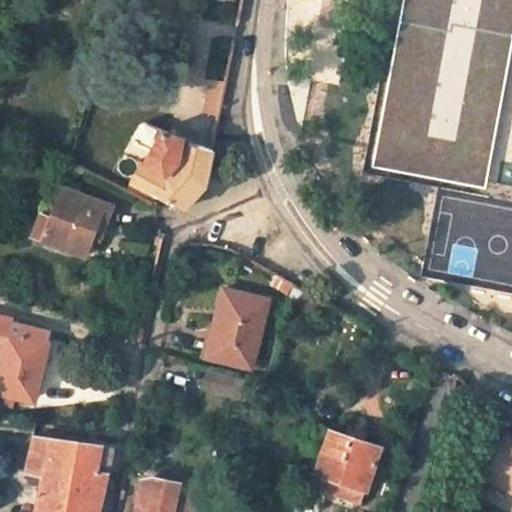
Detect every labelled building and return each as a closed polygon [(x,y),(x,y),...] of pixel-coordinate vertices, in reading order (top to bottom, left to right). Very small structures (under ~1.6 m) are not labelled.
[(511,0),(402,0),(371,166),(485,188),(511,33),(511,0)] [(219,117),(225,87),(210,84),(204,114),(219,117)] [(145,122),(142,127),(136,137),(135,145),(147,152),(142,162),(160,171),(149,193),(156,196),(183,210),(204,187),(206,175),(212,150),(145,122)] [(160,171),(142,162),(132,184),(149,193),(160,171)] [(110,205),(62,188),(51,217),(41,212),(31,234),(84,255),(91,235),(96,221),(103,224),(110,205)] [(98,238),(103,224),(96,221),(91,235),(98,238)] [(16,288),(0,283),(0,295),(13,300),(16,288)] [(269,298),(225,287),(214,329),(220,331),(213,356),(251,367),(269,298)] [(36,371),(41,372),(48,343),(46,343),(49,331),(12,322),(13,319),(0,315),(0,351),(2,352),(0,360),(0,392),(29,400),(36,371)] [(206,391),(210,374),(205,373),(200,389),(206,391)] [(236,380),(210,374),(206,391),(233,396),(236,380)] [(239,398),(243,382),(236,380),(233,396),(239,398)] [(380,445),(330,429),(315,472),(365,489),(380,445)] [(96,470),(101,445),(36,436),(28,471),(44,475),(35,511),(97,511),(107,472),(96,470)] [(511,494),(511,444),(507,441),(484,478),(511,494)] [(192,511),(198,486),(153,475),(151,483),(140,481),(133,511),(130,511),(129,511),(192,511)]
